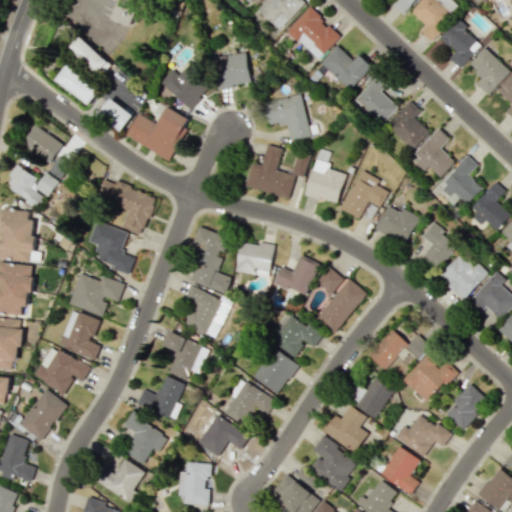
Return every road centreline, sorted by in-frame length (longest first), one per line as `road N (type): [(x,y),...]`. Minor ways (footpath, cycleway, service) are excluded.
road 1 (residential): [(3,69),(195,195),(300,222),(362,252),(511,382)]
road 2 (residential): [(406,284),(341,362),(243,505),(250,511),(441,505),(511,407)]
road 3 (residential): [(195,195),(125,373),(73,465),(57,511)]
road 4 (residential): [(347,0),(511,153)]
